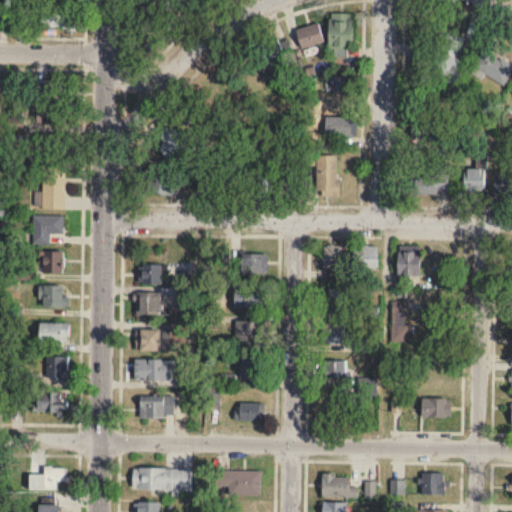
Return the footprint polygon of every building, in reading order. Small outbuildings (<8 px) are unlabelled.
[(38,3),(74,3),(74,23),(38,23),(38,3)] [(33,4),(14,4),(14,20),(33,20),(33,4)] [(137,7),(137,31),(156,31),(156,7),(137,7)] [(329,56),(351,56),(351,13),(329,13),(329,56)] [(432,25),(416,21),(410,53),(425,56),(432,25)] [(294,29),(300,48),(323,42),(318,23),(294,29)] [(465,38),(445,31),(432,70),(456,78),(458,72),(454,71),(465,38)] [(257,46),(264,65),(285,57),(278,38),(257,46)] [(203,89),(227,115),(243,99),(217,74),(203,89)] [(358,76),(334,76),(334,93),(358,93),(358,76)] [(8,80),(0,79),(0,116),(8,117),(8,80)] [(75,98),(75,81),(38,81),(38,98),(75,98)] [(40,125),(75,125),(75,105),(40,105),(40,125)] [(356,135),(356,116),(324,116),(324,135),(356,135)] [(447,140),(447,120),(411,120),(411,140),(447,140)] [(68,153),(68,133),(40,133),(40,153),(68,153)] [(338,196),(337,155),(311,155),(311,207),(319,206),(319,196),(338,196)] [(68,163),(45,163),(44,191),(37,191),(37,209),(67,209),(68,163)] [(180,175),(148,165),(141,187),(173,197),(180,175)] [(486,194),(486,167),(463,167),(463,194),(486,194)] [(449,192),(449,171),(413,171),(413,192),(449,192)] [(511,197),(511,174),(496,174),(496,197),(511,197)] [(33,212),(64,212),(64,230),(49,230),(49,241),(32,241),(33,212)] [(342,245),(323,245),(323,269),(342,269),(342,245)] [(420,245),(397,245),(397,276),(420,276),(420,245)] [(378,246),(353,246),(353,269),(378,269),(378,246)] [(43,249),(63,249),(62,270),(43,270),(43,249)] [(266,253),(241,253),(241,274),(266,274),(266,253)] [(162,264),(137,264),(137,285),(162,285),(162,264)] [(43,282),(62,283),(62,304),(43,304),(43,282)] [(348,309),(348,284),(329,284),(329,309),(348,309)] [(233,287),(233,307),(260,307),(260,287),(233,287)] [(161,315),(161,293),(136,293),(136,315),(161,315)] [(408,301),(393,301),(393,330),(408,330),(408,301)] [(39,319),(69,320),(69,334),(62,334),(62,347),(45,347),(45,341),(39,341),(39,319)] [(236,342),(260,342),(260,321),(236,321),(236,342)] [(321,322),(321,343),(346,343),(346,322),(321,322)] [(136,326),(160,327),(159,348),(135,348),(136,326)] [(239,376),(259,376),(259,353),(239,353),(239,376)] [(72,356),(48,356),(48,378),(72,378),(72,356)] [(454,377),(454,357),(425,357),(425,367),(418,367),(418,377),(454,377)] [(170,360),(133,360),(133,381),(170,381),(170,360)] [(351,378),(351,361),(323,361),(323,378),(351,378)] [(38,413),(74,413),(74,391),(38,391),(38,413)] [(175,396),(139,396),(139,418),(175,418),(175,396)] [(451,418),(451,398),(404,398),(404,418),(451,418)] [(265,403),(238,403),(237,420),(264,421),(265,403)] [(70,482),(70,467),(47,467),(47,473),(32,473),(32,489),(63,489),(63,482),(70,482)] [(192,490),(192,468),(132,468),(132,490),(192,490)] [(261,495),(261,470),(214,470),(214,488),(228,488),(229,496),(261,495)] [(420,473),(420,493),(445,493),(445,473),(420,473)] [(357,497),(357,487),(350,487),(350,475),(321,475),(321,497),(357,497)] [(134,501),(133,511),(160,511),(160,501),(134,501)] [(347,511),(348,502),(321,502),(321,511),(347,511)] [(43,511),(67,511),(68,503),(43,503),(43,511)]
